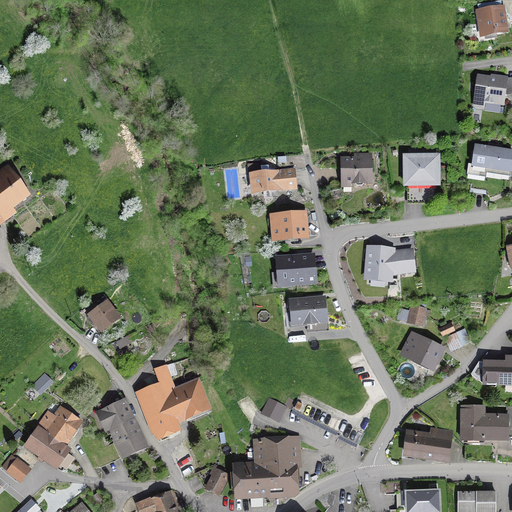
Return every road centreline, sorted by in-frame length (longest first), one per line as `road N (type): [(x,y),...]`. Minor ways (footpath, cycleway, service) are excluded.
road 1 (residential): [(511,212),(352,231),(332,242),(348,312),(398,413)]
road 2 (residential): [(0,257),(118,378),(180,485)]
road 3 (track): [(306,153),(271,0)]
road 4 (residential): [(398,413),(464,369),(511,310)]
road 5 (residential): [(372,472),(511,470)]
